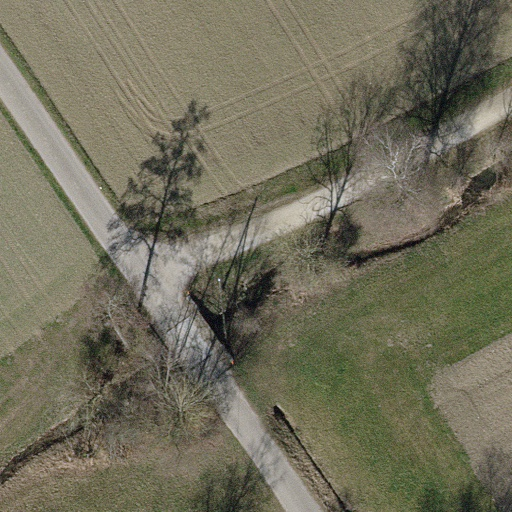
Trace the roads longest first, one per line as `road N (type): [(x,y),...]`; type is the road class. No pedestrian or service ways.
road 1 (unclassified): [(308,511),(0,67)]
road 2 (track): [(150,276),(511,99)]
